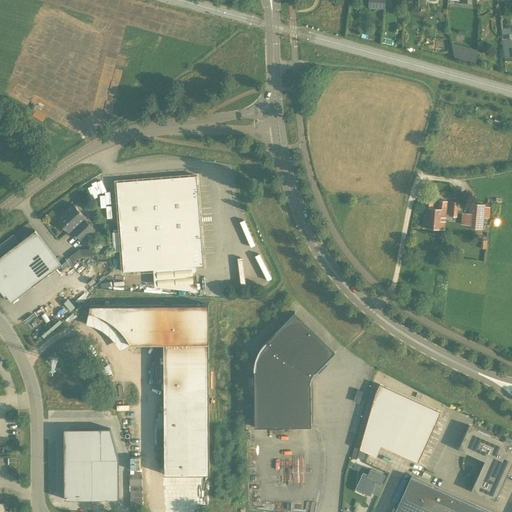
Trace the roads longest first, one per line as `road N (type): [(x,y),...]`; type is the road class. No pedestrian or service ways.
road 1 (secondary): [(475,372),(394,330),(338,277),(300,218),(277,127)]
road 2 (tertiary): [(0,215),(116,136),(207,124)]
road 3 (unclassified): [(0,323),(30,376),(40,511)]
